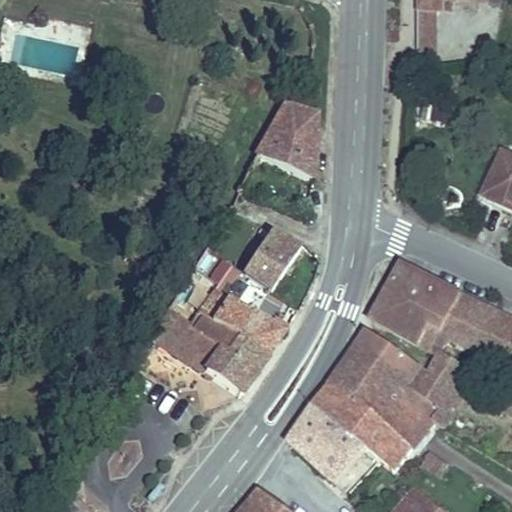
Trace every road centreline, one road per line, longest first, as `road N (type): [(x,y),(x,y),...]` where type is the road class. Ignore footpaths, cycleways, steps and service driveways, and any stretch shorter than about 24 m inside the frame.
road 1 (primary): [(263,455),(349,311),(365,227)]
road 2 (primary): [(340,225),(325,301),(305,343),(237,433)]
road 3 (primary): [(365,227),(376,0)]
road 4 (primary): [(352,0),(340,225)]
road 5 (unclassified): [(365,227),(511,286)]
